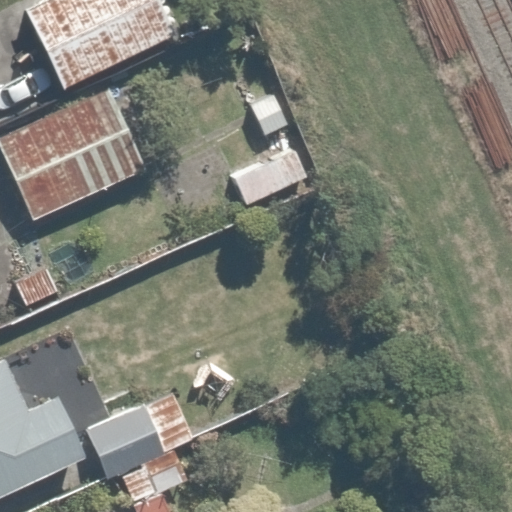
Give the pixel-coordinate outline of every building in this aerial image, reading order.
[(150,0),(16,0),(7,5),(48,87),(164,28),(150,0)] [(104,84),(0,132),(0,175),(19,216),(140,159),(104,84)] [(0,480),(55,454),(29,399),(19,404),(7,378),(0,381),(0,480)] [(187,432),(166,385),(67,430),(88,477),(187,432)] [(172,511),(160,485),(117,506),(120,511),(172,511)]
